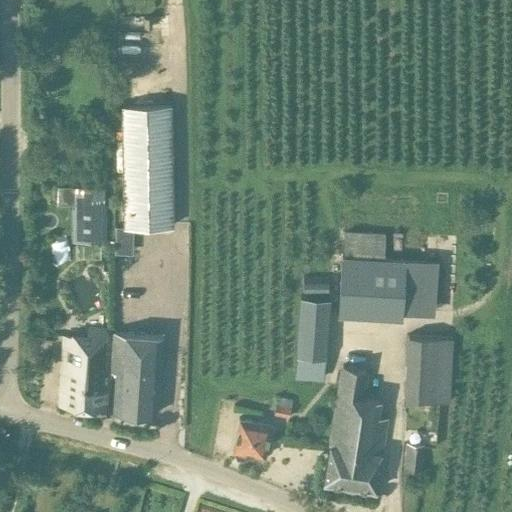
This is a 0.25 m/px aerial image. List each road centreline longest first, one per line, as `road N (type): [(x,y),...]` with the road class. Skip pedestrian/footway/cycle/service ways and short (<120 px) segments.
road 1 (unclassified): [(3,414),(8,0)]
road 2 (unclassified): [(308,511),(185,463),(3,414)]
